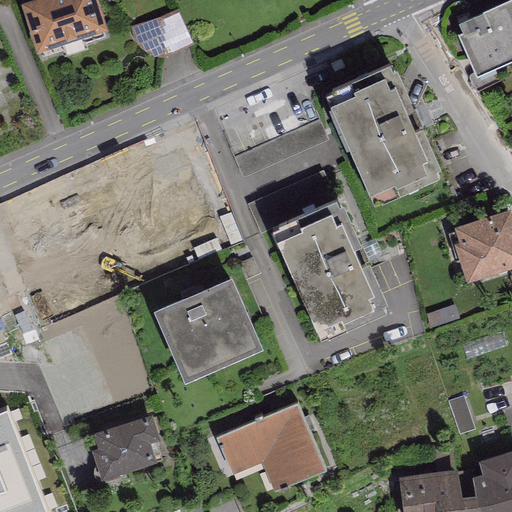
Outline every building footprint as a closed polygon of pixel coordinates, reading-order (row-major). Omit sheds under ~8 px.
[(94,0),(51,0),(21,10),(37,58),(107,35),(94,0)] [(511,4),(458,29),(462,38),(457,40),(477,83),(511,67),(511,4)] [(193,46),(177,10),(130,29),(134,40),(139,49),(146,54),(151,57),(158,59),(166,58),(193,46)] [(390,76),(326,106),(373,215),(381,211),(381,214),(438,188),(437,183),(440,181),(422,138),(417,140),(410,123),(414,120),(397,81),(393,82),(390,76)] [(131,160),(103,172),(124,219),(200,185),(181,140),(152,152),(150,146),(129,155),(131,160)] [(322,175),(248,205),(260,236),(270,232),(315,343),(317,342),(320,350),(328,347),(328,349),(385,325),(382,317),(385,315),(369,275),(361,278),(353,260),(361,257),(344,217),(340,218),(337,211),(322,175)] [(65,192),(19,212),(37,252),(82,231),(65,192)] [(467,289),(511,274),(511,219),(511,216),(449,236),(467,289)] [(231,262),(153,296),(185,367),(262,333),(231,262)] [(0,472),(34,459),(14,410),(19,408),(11,389),(0,393),(0,472)] [(475,425),(464,393),(447,399),(459,431),(475,425)] [(297,394),(216,430),(214,431),(232,470),(261,457),(274,486),(327,463),(297,394)] [(152,406),(93,425),(97,439),(91,441),(101,472),(156,454),(155,451),(159,450),(154,433),(159,431),(152,406)] [(511,511),(511,441),(479,451),(482,464),(472,467),(475,482),(479,511),(511,511)] [(458,459),(398,468),(404,511),(479,511),(475,482),(461,484),(458,459)]
